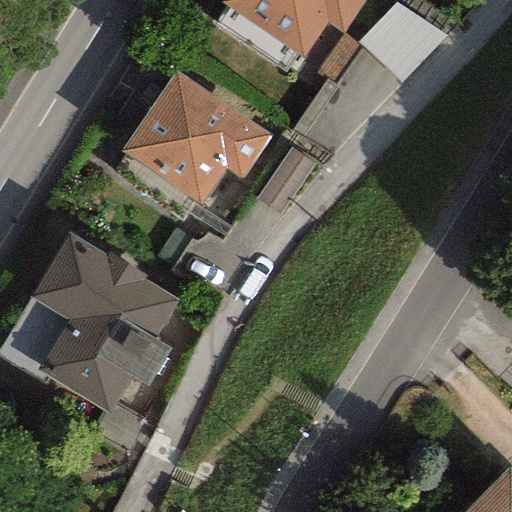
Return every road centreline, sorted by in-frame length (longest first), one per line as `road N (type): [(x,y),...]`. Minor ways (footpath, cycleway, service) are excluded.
road 1 (residential): [(136,511),(192,381),(289,226),(503,0)]
road 2 (residential): [(511,217),(347,425),(297,511)]
road 3 (unclassified): [(0,184),(126,0)]
